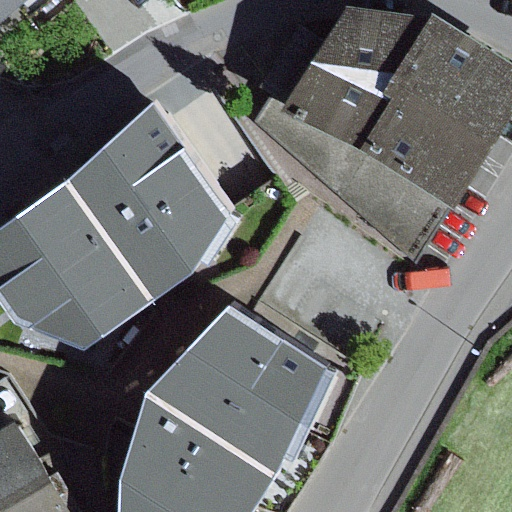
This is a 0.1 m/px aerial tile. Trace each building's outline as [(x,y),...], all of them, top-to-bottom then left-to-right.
[(0,0),(0,20),(24,0),(0,0)] [(271,97),(255,120),(414,262),(450,209),(455,212),(511,120),(511,62),(433,14),(431,18),(347,8),(326,42),(299,25),(259,89),(271,97)] [(159,113),(0,223),(0,296),(19,323),(88,350),(196,274),(231,215),(159,113)] [(254,511),(277,478),(326,370),(230,309),(147,397),(122,482),(120,511),(254,511)] [(0,511),(66,511),(13,423),(0,430),(0,511)]
